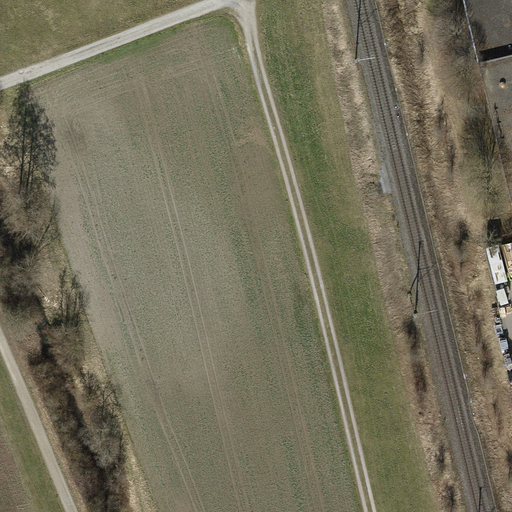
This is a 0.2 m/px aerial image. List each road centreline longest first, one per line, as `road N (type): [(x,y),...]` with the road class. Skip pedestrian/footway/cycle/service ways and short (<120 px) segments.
road 1 (track): [(246,0),(369,511)]
road 2 (track): [(224,0),(0,84)]
road 3 (track): [(67,511),(0,343)]
